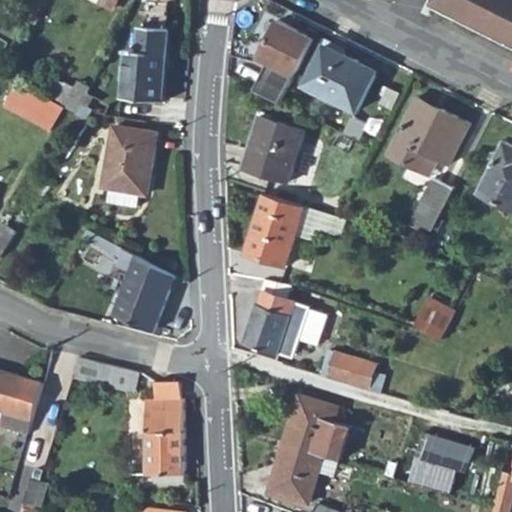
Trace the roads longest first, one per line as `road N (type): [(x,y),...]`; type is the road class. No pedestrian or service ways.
road 1 (residential): [(215,364),(205,180),(220,0)]
road 2 (residential): [(215,364),(49,332),(0,307)]
road 3 (residential): [(511,84),(343,0)]
road 4 (residential): [(220,511),(215,364)]
